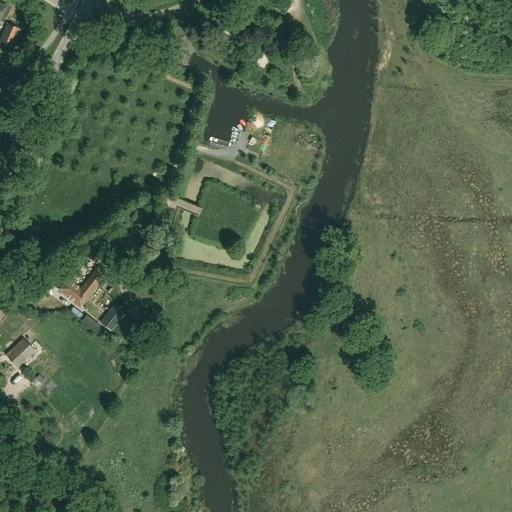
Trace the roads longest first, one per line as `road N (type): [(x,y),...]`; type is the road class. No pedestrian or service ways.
road 1 (track): [(181,8),(209,52),(247,83),(278,93),(297,84),(287,10)]
road 2 (tertiary): [(0,186),(92,0)]
